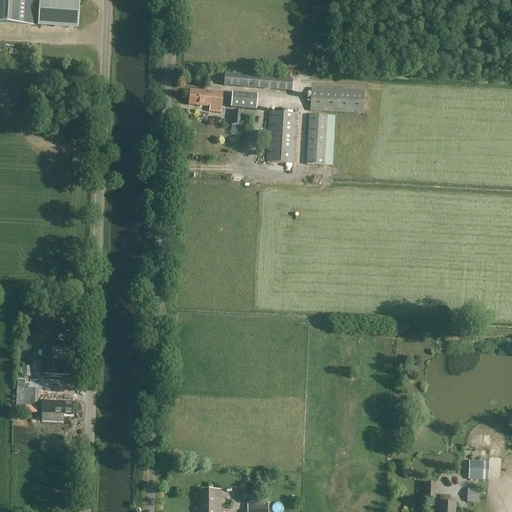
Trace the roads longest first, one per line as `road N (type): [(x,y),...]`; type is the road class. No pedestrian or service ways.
road 1 (unclassified): [(149,511),(171,0)]
road 2 (unclassified): [(85,511),(107,0)]
